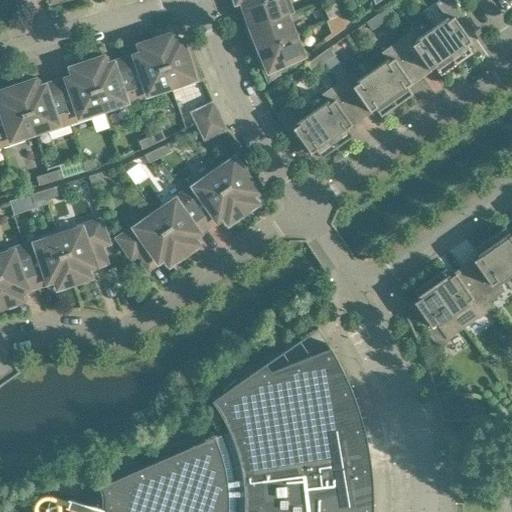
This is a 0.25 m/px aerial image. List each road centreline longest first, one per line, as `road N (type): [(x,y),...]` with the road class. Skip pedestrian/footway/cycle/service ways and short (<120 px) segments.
road 1 (residential): [(5,338),(119,339),(141,330),(303,216)]
road 2 (residential): [(511,70),(303,216)]
road 3 (residential): [(303,216),(248,120),(202,0)]
road 4 (residential): [(424,511),(403,396),(382,340),(353,297)]
road 5 (residential): [(0,58),(202,0)]
road 6 (residential): [(353,297),(511,185)]
